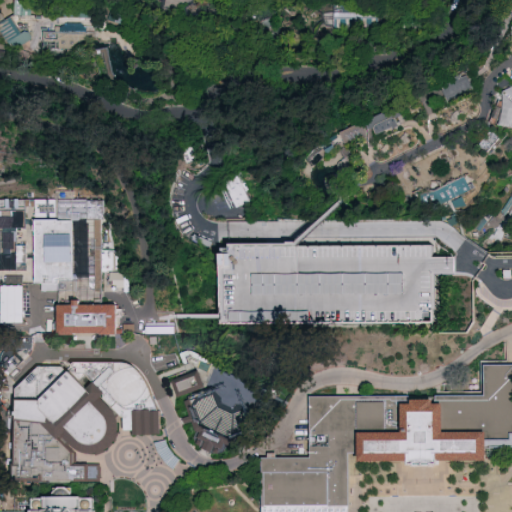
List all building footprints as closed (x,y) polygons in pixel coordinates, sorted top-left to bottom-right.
[(0,22),(10,17),(21,34),(26,31),(31,38),(11,50),(0,31),(0,22)] [(449,102),(476,94),(469,74),(443,82),(449,102)] [(375,136),(401,123),(392,106),(367,119),(375,136)] [(346,144),(368,135),(362,121),(340,131),(346,144)] [(451,197),(457,208),(468,202),(463,194),(473,188),(466,174),(429,194),(435,206),(451,197)] [(235,206),(250,202),(241,175),(227,179),(235,206)] [(41,198),(41,290),(61,290),(61,281),(83,282),(83,287),(105,287),(105,266),(107,266),(107,199),(90,198),(90,195),(82,195),(82,190),(67,190),(67,198),(41,198)] [(28,198),(0,197),(0,268),(19,269),(19,245),(13,245),(13,233),(19,233),(20,226),(28,227),(28,198)] [(229,242),(229,252),(221,252),(221,316),(221,323),(435,323),(435,242),(298,242),(229,242)] [(114,271),(115,286),(127,285),(127,291),(132,290),(131,270),(114,271)] [(52,310),(52,342),(118,342),(118,311),(52,310)] [(87,452),(96,453),(112,451),(117,445),(121,441),(125,431),(125,420),(122,415),(129,416),(129,429),(166,429),(166,412),(142,369),(132,364),(84,362),(81,365),(84,368),(84,371),(91,371),(102,382),(98,386),(86,374),(69,366),(44,365),(18,389),(18,480),(104,481),(104,465),(78,465),(78,452),(68,444),(73,439),(87,452)] [(261,511),(261,469),(261,459),(309,459),(309,399),(484,398),(483,367),(511,367),(511,450),(484,450),(484,456),(484,461),(436,461),(436,467),(406,467),(406,461),(357,461),(357,455),(348,455),(348,511),(261,511)] [(180,395),(174,380),(201,371),(207,386),(180,395)] [(224,387),(187,398),(196,427),(205,432),(201,439),(207,442),(203,448),(210,452),(214,446),(227,453),(231,445),(258,435),(243,394),(224,387)] [(34,511),(34,510),(34,497),(61,497),(61,488),(78,488),(78,497),(99,498),(99,507),(104,507),(103,511),(34,511)]
